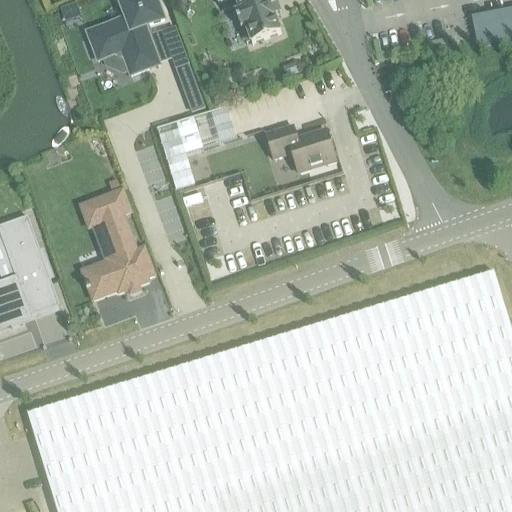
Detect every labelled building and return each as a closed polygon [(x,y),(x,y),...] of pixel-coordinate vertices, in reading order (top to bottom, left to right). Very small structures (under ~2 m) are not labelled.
[(124,0),(119,2),(126,21),(88,35),(91,44),(89,45),(93,57),(95,56),(98,64),(115,58),(125,62),(131,79),(149,72),(147,65),(157,61),(146,30),(164,23),(155,0),(124,0)] [(210,0),(212,1),(214,0),(231,0),(237,15),(234,16),(240,33),(244,32),(250,48),(280,36),(274,21),(276,20),(269,4),(268,4),(266,0),(210,0)] [(176,31),(164,36),(177,69),(189,65),(176,31)] [(297,65),(283,69),(287,80),(301,76),(297,65)] [(197,89),(184,93),(192,116),(205,111),(197,89)] [(218,96),(209,100),(213,109),(222,105),(218,96)] [(160,132),(158,133),(162,146),(167,163),(186,158),(203,152),(194,122),(175,128),(160,132)] [(293,131),(265,139),(273,164),(292,158),(297,176),(335,164),(326,135),(297,144),(293,131)] [(121,192),(117,182),(108,185),(113,195),(121,192)] [(123,194),(81,210),(89,231),(100,226),(113,260),(105,263),(106,266),(83,275),(87,287),(85,287),(87,292),(89,292),(94,303),(118,294),(118,296),(148,285),(147,281),(154,278),(145,253),(137,256),(123,219),(131,216),(123,194)] [(0,276),(4,287),(0,288),(0,333),(31,322),(30,320),(60,308),(28,220),(0,230),(0,276)] [(484,279),(30,417),(59,511),(511,511),(511,331),(502,300),(499,289),(495,276),(484,279)]
